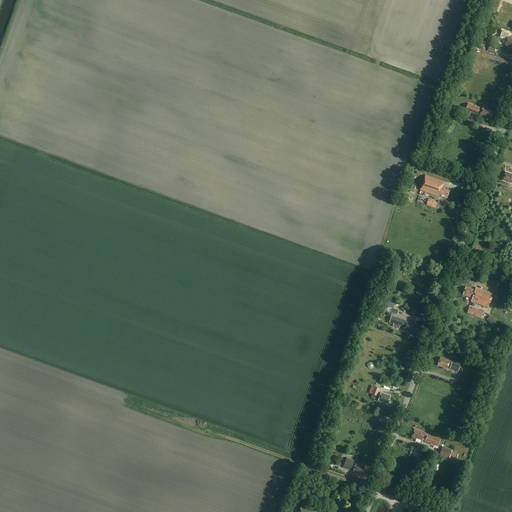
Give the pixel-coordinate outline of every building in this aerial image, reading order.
[(483,110),(480,109),(480,108),(472,105),(470,112),(478,115),(479,112),(481,113),(480,116),(490,119),(493,111),(484,107),(483,110)] [(447,198),(450,191),(442,189),(444,182),(426,176),(421,190),(439,197),(440,196),(447,198)] [(435,209),(437,203),(434,202),(435,201),(428,199),(426,206),(435,209)] [(475,290),(466,287),(463,295),(472,298),(471,301),(488,307),(493,294),(476,288),(475,290)] [(384,306),(391,308),(393,309),(395,304),(386,301),(384,306)] [(482,311),(472,308),(471,309),(468,308),(466,314),(480,318),(482,311)] [(490,316),(486,320),(492,326),(496,323),(490,316)] [(404,321),(396,318),(393,327),(399,329),(400,327),(402,327),(404,328),(403,331),(413,334),(415,326),(406,323),(407,322),(404,321)] [(451,364),(449,363),(450,361),(440,358),(437,366),(447,369),(448,367),(450,368),(450,369),(458,372),(459,368),(461,369),(461,368),(460,367),(460,366),(452,363),(451,364)] [(387,404),(390,396),(381,393),(378,401),(387,404)] [(427,436),(423,434),(424,433),(415,429),(412,437),(413,438),(412,438),(413,439),(415,440),(416,440),(416,439),(415,441),(420,443),(421,440),(421,441),(422,438),(426,439),(425,442),(438,446),(440,440),(427,435),(427,436)] [(448,459),(452,450),(442,446),(439,455),(448,459)] [(354,468),(352,467),(354,461),(347,458),(343,468),(351,470),(351,469),(354,470),(353,472),(362,475),(365,467),(356,464),(354,468)]
